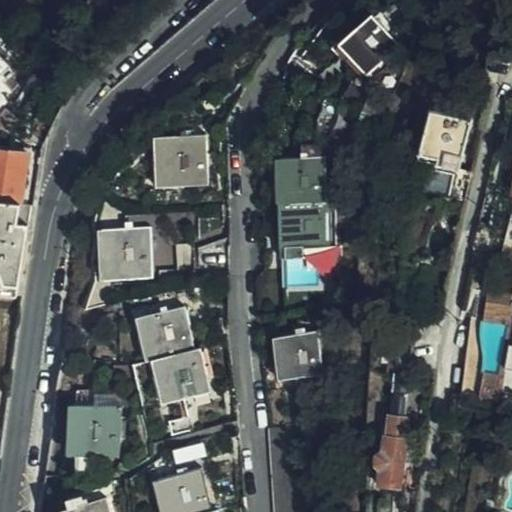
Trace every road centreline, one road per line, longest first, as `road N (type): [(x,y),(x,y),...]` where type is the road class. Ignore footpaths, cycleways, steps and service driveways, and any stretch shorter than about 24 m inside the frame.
road 1 (residential): [(321,0),(279,46),(250,123),(241,334),(263,511)]
road 2 (residential): [(422,511),(477,190),(511,80)]
road 3 (secondary): [(10,511),(55,220),(76,158)]
road 4 (secondary): [(76,158),(117,109),(246,0)]
road 5 (residential): [(76,158),(70,130),(84,97),(189,0)]
